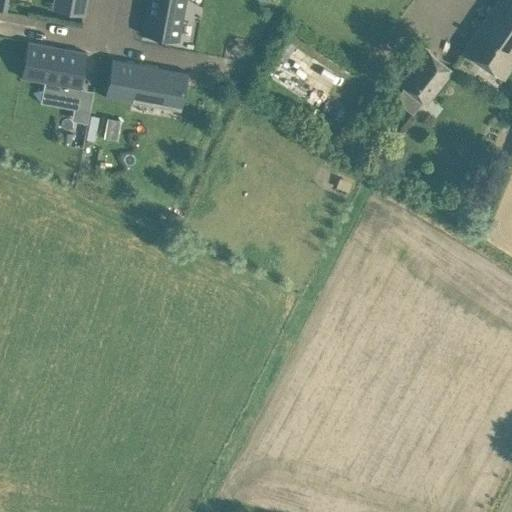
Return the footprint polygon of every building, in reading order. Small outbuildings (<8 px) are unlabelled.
[(175,40),(182,0),(147,0),(142,33),(175,40)] [(511,0),(496,0),(462,50),(506,80),(508,77),(511,70),(511,0)] [(80,87),(86,52),(27,41),(21,76),(22,76),(23,72),(62,80),(61,84),(80,87)] [(412,113),(421,101),(425,105),(453,70),(426,49),(399,84),(403,87),(394,99),(412,113)] [(188,71),(162,66),(127,60),(126,60),(126,59),(112,57),(111,58),(120,60),(113,96),(105,95),(104,96),(132,101),(133,96),(177,104),(183,72),(187,73),(188,71)] [(90,114),(86,138),(94,140),(99,116),(90,114)]
